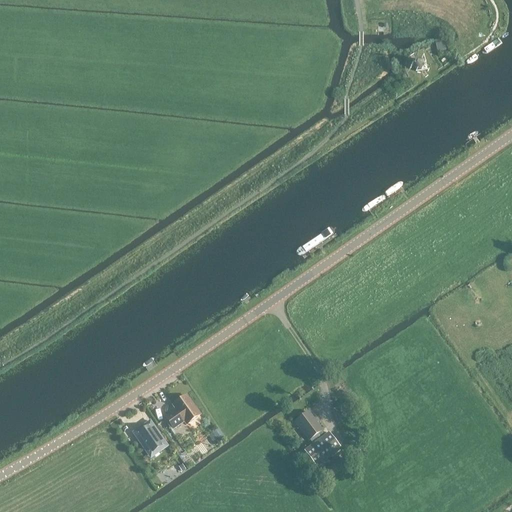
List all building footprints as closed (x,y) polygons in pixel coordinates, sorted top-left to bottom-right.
[(446,53),(445,49),(444,46),(437,48),(438,54),(446,53)] [(419,61),(418,61),(418,62),(415,64),(414,63),(414,64),(415,65),(414,68),(413,68),(413,69),(414,69),(416,72),(415,72),(417,73),(417,72),(421,73),(422,73),(422,72),(424,70),(425,71),(425,70),(425,66),(426,66),(426,65),(425,65),(423,62),(424,62),(423,62),(419,62),(419,61)] [(468,286),(477,299),(476,303),(477,299),(479,298),(482,298),(479,298),(478,298),(470,285),(471,282),(470,281),(470,285),(469,285),(468,286),(464,286),(468,286)] [(174,414),(166,419),(174,430),(184,422),(187,425),(200,416),(187,397),(173,406),(178,413),(175,415),(174,414)] [(314,444),(304,451),(317,468),(341,450),(323,426),(319,429),(317,427),(318,426),(308,413),(297,421),(314,444)] [(167,447),(150,422),(134,434),(139,441),(137,442),(151,461),(161,454),(160,452),(167,447)] [(332,476),(339,469),(333,463),(326,471),(332,476)]
